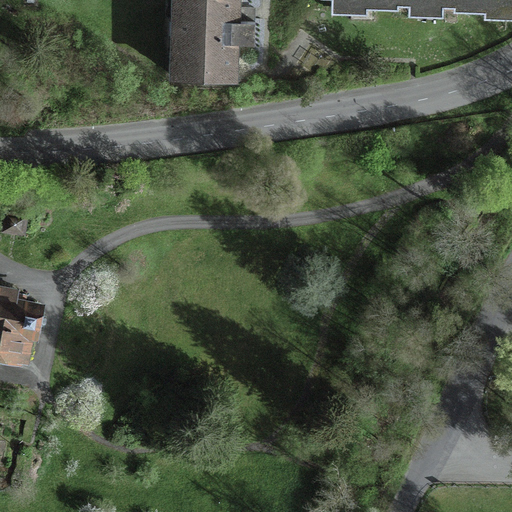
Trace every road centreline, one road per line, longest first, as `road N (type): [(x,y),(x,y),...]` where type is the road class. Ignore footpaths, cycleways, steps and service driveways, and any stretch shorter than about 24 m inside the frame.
road 1 (residential): [(39,153),(351,115),(463,90),(511,70)]
road 2 (residential): [(417,469),(511,278)]
